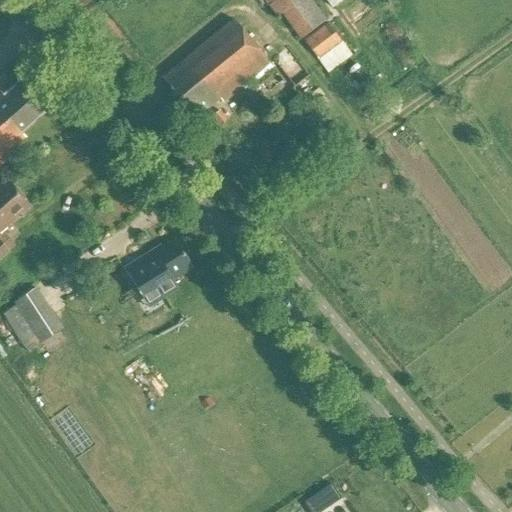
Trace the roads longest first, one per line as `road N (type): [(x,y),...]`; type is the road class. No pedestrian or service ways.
road 1 (tertiary): [(458,511),(15,0)]
road 2 (track): [(511,36),(229,242)]
